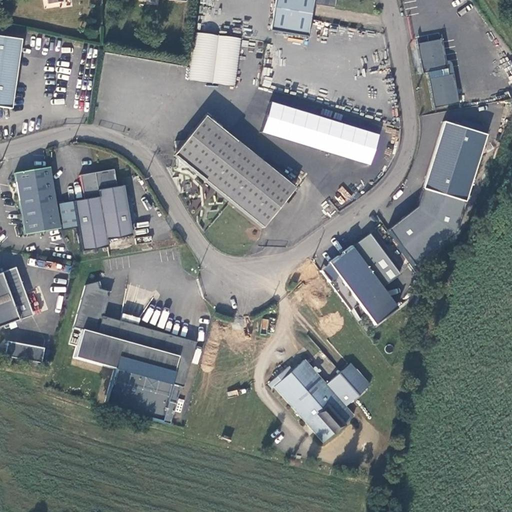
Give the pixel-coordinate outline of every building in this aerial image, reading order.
[(274,0),(270,30),(307,37),(312,4),(334,8),(335,0),(274,0)] [(194,32),(188,79),(234,86),(240,39),(194,32)] [(20,39),(0,36),(0,106),(11,108),(20,39)] [(448,75),(445,61),(441,39),(416,44),(422,74),(427,73),(433,108),(458,104),(453,74),(448,75)] [(376,136),(269,103),(259,132),(367,166),(376,136)] [(176,151),(172,155),(176,159),(177,168),(187,167),(198,176),(262,228),(293,189),(203,116),(184,140),(175,141),(176,151)] [(483,136),(440,123),(419,189),(462,203),(483,136)] [(48,167),(14,173),(24,235),(48,231),(59,229),(48,167)] [(106,240),(131,236),(123,186),(116,188),(113,170),(79,176),(83,200),(72,202),(81,252),(107,247),(106,240)] [(76,227),(72,203),(58,205),(62,230),(76,227)] [(368,234),(319,271),(350,311),(358,305),(374,326),(396,309),(381,288),(399,275),(368,234)] [(14,268),(0,273),(0,277),(16,321),(31,316),(14,268)] [(16,321),(0,277),(0,326),(5,325),(11,322),(16,321)] [(139,327),(119,322),(102,317),(109,292),(98,289),(96,282),(85,285),(68,344),(76,346),(73,358),(113,369),(103,405),(168,425),(179,387),(182,388),(195,343),(139,327)] [(122,314),(119,322),(139,327),(141,320),(122,314)] [(43,349),(6,341),(3,357),(40,364),(43,349)] [(287,367),(267,384),(272,389),(273,387),(323,443),(353,416),(344,407),(369,385),(349,364),(325,385),(303,360),(291,371),(287,367)]
